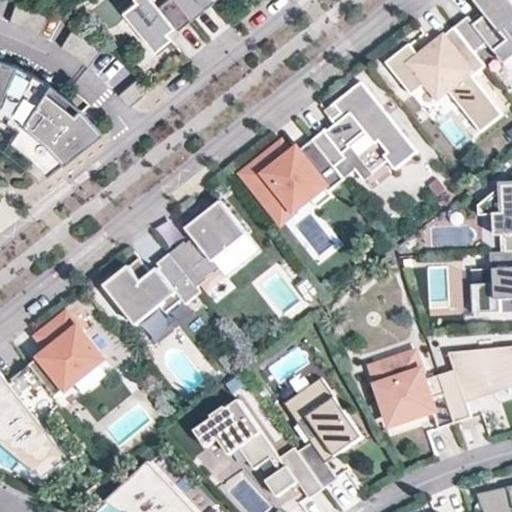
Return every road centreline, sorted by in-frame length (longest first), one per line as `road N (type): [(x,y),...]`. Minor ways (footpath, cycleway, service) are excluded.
road 1 (residential): [(0,326),(415,0)]
road 2 (residential): [(308,0),(0,243)]
road 3 (residential): [(511,452),(410,488),(369,511)]
